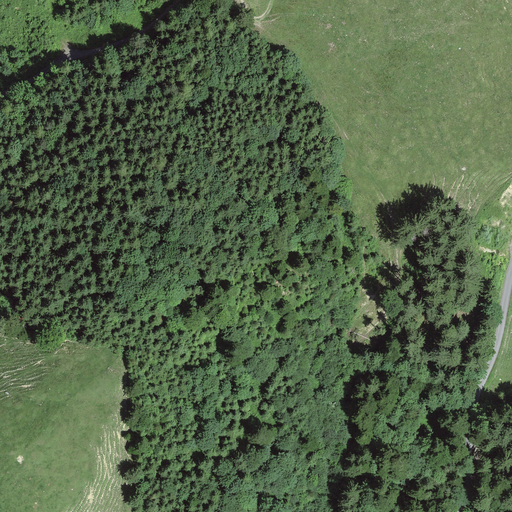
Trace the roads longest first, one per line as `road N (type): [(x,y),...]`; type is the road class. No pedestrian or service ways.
road 1 (unclassified): [(511,277),(472,407),(457,511)]
road 2 (track): [(173,3),(131,38),(56,63),(0,95)]
